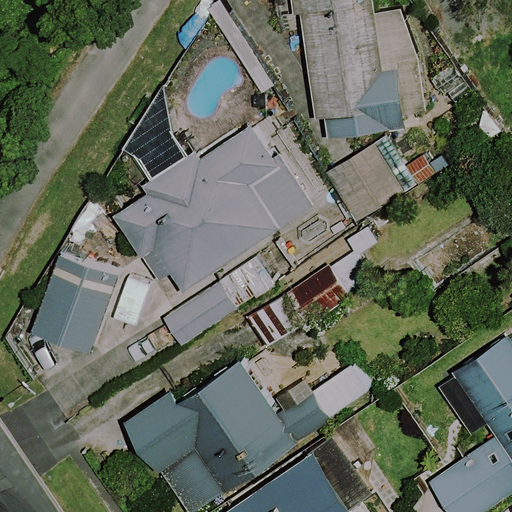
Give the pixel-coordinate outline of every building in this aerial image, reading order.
[(389,69),(375,0),(307,0),(334,134),(412,118),(401,66),(389,69)] [(279,237),(327,207),(267,111),(121,203),(165,272),(178,264),(194,290),(279,237)] [(361,218),(442,172),(428,149),(407,162),(393,138),(334,172),(361,218)] [(279,237),(302,275),(350,245),(327,207),(279,237)] [(194,290),(167,307),(191,344),(302,275),(279,237),(194,290)] [(118,290),(61,271),(42,329),(99,348),(118,290)] [(301,326),(289,298),(256,313),(268,341),(301,326)] [(511,339),(446,383),(487,446),(437,479),(459,511),(480,511),(511,491),(511,339)] [(288,406),(253,352),(190,393),(183,382),(135,413),(196,507),(380,388),(361,359),(288,406)] [(356,425),(325,444),(228,504),(233,511),(379,511),(386,508),(370,482),(386,472),(356,425)]
